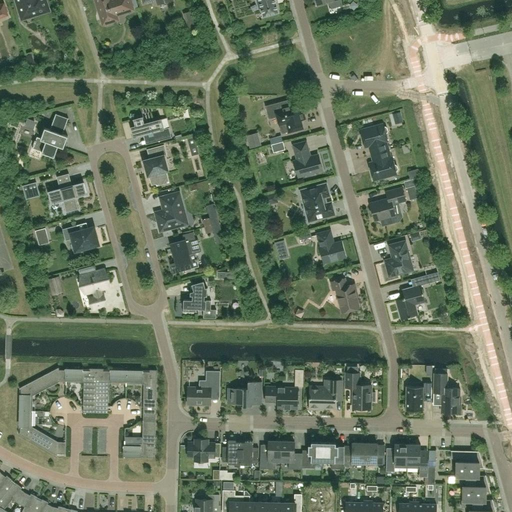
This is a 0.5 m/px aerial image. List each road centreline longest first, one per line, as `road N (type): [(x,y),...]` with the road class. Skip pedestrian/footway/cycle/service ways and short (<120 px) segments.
road 1 (residential): [(320,85),(394,362),(393,422)]
road 2 (residential): [(511,357),(437,74)]
road 3 (residential): [(393,422),(173,426)]
road 4 (residential): [(107,146),(95,155),(94,169),(128,296),(134,309),(153,310)]
road 5 (residential): [(153,310),(163,293),(128,161),(107,146)]
road 6 (residential): [(114,486),(115,422),(74,422),(73,482)]
